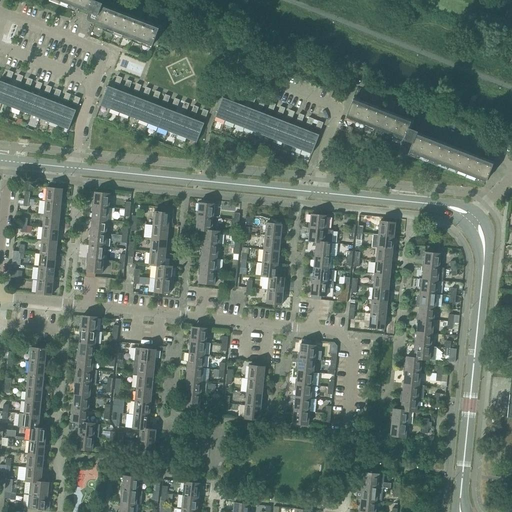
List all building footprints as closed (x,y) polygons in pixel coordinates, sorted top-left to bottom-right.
[(57,0),(90,13),(89,17),(91,21),(95,23),(94,24),(95,24),(152,46),(159,28),(102,6),(104,0),(57,0)] [(0,101),(2,103),(9,85),(0,81),(0,101)] [(2,103),(12,106),(18,88),(9,85),(2,103)] [(101,104),(111,108),(118,90),(108,87),(108,86),(101,104),(101,105),(101,104)] [(12,106),(21,110),(28,92),(18,88),(12,106)] [(111,108),(120,112),(127,94),(118,90),(111,108)] [(21,110),(31,114),(38,96),(28,92),(21,110)] [(120,112),(130,115),(137,98),(127,94),(120,112)] [(31,114),(40,117),(47,100),(38,96),(31,114)] [(130,115),(139,119),(146,101),(137,98),(130,115)] [(216,116),(226,120),(232,102),(223,98),(216,116)] [(354,100),(353,99),(346,117),(347,118),(347,117),(403,139),(401,146),(410,150),(409,152),(486,182),(493,164),(417,134),(418,132),(409,128),(411,122),(410,121),(410,122),(354,100)] [(40,117),(50,121),(57,103),(47,100),(40,117)] [(139,119),(149,123),(156,105),(146,101),(139,119)] [(226,120),(235,123),(242,106),(232,102),(226,120)] [(50,121),(59,125),(66,107),(57,103),(50,121)] [(149,123),(159,126),(165,109),(156,105),(149,123)] [(235,123),(245,127),(252,109),(242,106),(235,123)] [(66,107),(59,125),(69,128),(69,129),(76,111),(75,110),(66,107)] [(159,126),(168,130),(175,112),(165,109),(159,126)] [(245,127),(254,131),(261,113),(252,109),(245,127)] [(168,130),(178,134),(185,116),(175,112),(168,130)] [(254,131),(264,134),(271,117),(261,113),(254,131)] [(178,134),(187,138),(194,120),(185,116),(178,134)] [(264,134),(274,138),(280,120),(271,117),(264,134)] [(194,120),(187,138),(197,141),(204,123),(203,123),(194,120)] [(274,138),(283,142),(290,124),(280,120),(274,138)] [(283,142),(293,146),(300,128),(290,124),(283,142)] [(293,146),(302,149),(309,132),(300,128),(293,146)] [(309,132),(302,149),(312,153),(319,135),(318,135),(309,132)] [(47,187),(46,201),(62,202),(63,189),(47,187)] [(95,192),(94,206),(109,207),(111,194),(95,192)] [(46,201),(45,214),(60,216),(62,202),(46,201)] [(199,203),(198,216),(213,218),(215,204),(199,203)] [(94,206),(92,219),(108,220),(109,207),(94,206)] [(155,211),(153,225),(169,227),(169,222),(172,222),(174,209),(163,208),(162,212),(155,211)] [(45,214),(43,227),(59,229),(60,216),(45,214)] [(311,214),(310,228),(326,229),(327,216),(311,214)] [(198,216),(197,229),(220,232),(220,231),(212,230),(213,218),(198,216)] [(92,219),(91,232),(107,233),(108,220),(92,219)] [(380,221),(379,235),(394,236),(396,222),(380,221)] [(267,223),(265,236),(281,238),(282,224),(267,223)] [(153,225),(152,238),(167,240),(169,227),(153,225)] [(43,227),(42,240),(57,242),(59,229),(43,227)] [(309,241),(317,242),(324,242),(326,229),(310,228),(309,241)] [(205,231),(203,243),(219,245),(220,232),(197,229),(197,230),(205,231)] [(91,232),(90,245),(105,247),(107,233),(91,232)] [(379,235),(375,234),(373,247),(377,248),(393,249),(394,236),(379,235)] [(265,236),(264,249),(280,251),(281,238),(265,236)] [(152,238),(150,251),(166,253),(167,240),(152,238)] [(42,240),(41,253),(56,255),(57,242),(42,240)] [(317,242),(315,255),(331,256),(337,257),(338,244),(332,243),(324,242),(317,242)] [(203,243),(202,256),(217,258),(219,245),(203,243)] [(90,245),(88,258),(104,260),(105,247),(90,245)] [(377,248),(376,261),(392,262),(393,249),(377,248)] [(264,249),(263,263),(278,264),(280,251),(264,249)] [(149,265),(157,266),(157,265),(165,266),(165,265),(166,253),(150,251),(149,265)] [(425,252),(424,266),(439,267),(441,254),(425,252)] [(41,253),(39,267),(55,268),(56,255),(41,253)] [(315,255),(314,268),(330,269),(331,256),(315,255)] [(202,256),(201,269),(216,271),(217,258),(202,256)] [(104,260),(88,258),(87,272),(103,273),(104,260)] [(376,261),(375,274),(390,276),(392,262),(376,261)] [(261,276),(269,277),(269,276),(277,277),(280,277),(281,269),(278,269),(278,264),(263,263),(261,276)] [(157,266),(156,278),(171,280),(173,266),(165,265),(165,266),(157,265),(157,266)] [(424,266),(423,279),(438,280),(443,281),(444,268),(439,267),(424,266)] [(39,267),(38,280),(53,281),(55,268),(39,267)] [(330,269),(314,268),(313,281),(328,282),(333,283),(334,270),(330,269)] [(216,271),(201,269),(199,283),(215,285),(216,271)] [(18,270),(17,278),(22,278),(28,279),(29,273),(22,272),(23,271),(18,270)] [(375,274),(373,287),(389,289),(390,276),(375,274)] [(269,277),(268,290),(284,291),(285,277),(280,277),(277,277),(269,276),(269,277)] [(171,280),(156,278),(154,292),(170,293),(171,280)] [(420,278),(419,287),(422,287),(421,292),(437,294),(438,280),(423,279),(420,278)] [(53,281),(38,280),(37,293),(52,295),(53,281)] [(311,294),(311,299),(321,300),(322,296),(327,296),(328,282),(313,281),(311,294)] [(373,287),(372,300),(388,302),(391,302),(391,294),(388,294),(389,289),(373,287)] [(284,291),(268,290),(267,303),(282,305),(284,291)] [(420,305),(435,307),(437,294),(421,292),(421,297),(418,296),(417,305),(420,305)] [(372,300),(371,314),(386,315),(388,302),(372,300)] [(420,305),(419,318),(434,320),(435,307),(420,305)] [(386,315),(371,314),(369,327),(385,329),(386,315)] [(83,315),(81,329),(97,331),(98,317),(83,315)] [(419,318),(417,332),(433,333),(434,320),(419,318)] [(192,327),(191,340),(206,342),(208,328),(192,327)] [(81,329),(80,342),(95,344),(97,331),(81,329)] [(417,332),(416,345),(431,346),(433,333),(417,332)] [(191,340),(189,353),(205,355),(206,342),(191,340)] [(301,344),(300,357),(315,359),(321,359),(322,351),(316,351),(316,345),(310,345),(311,340),(303,340),(303,344),(301,344)] [(80,342),(79,355),(94,357),(95,344),(80,342)] [(431,346),(416,345),(415,357),(414,358),(422,359),(430,360),(430,359),(435,360),(436,347),(431,346)] [(31,347),(30,361),(45,362),(47,349),(31,347)] [(136,347),(134,361),(155,363),(156,349),(136,347)] [(189,353),(188,366),(204,368),(205,355),(189,353)] [(79,355),(77,369),(93,370),(94,357),(79,355)] [(407,356),(405,370),(421,372),(422,359),(414,358),(415,357),(407,356)] [(300,357),(298,370),(314,372),(315,359),(300,357)] [(30,361),(28,374),(44,376),(45,362),(30,361)] [(155,363),(134,361),(133,374),(138,375),(154,376),(155,363)] [(250,365),(248,379),(264,380),(265,367),(250,365)] [(188,366),(187,380),(202,381),(204,368),(188,366)] [(77,369),(74,368),(73,376),(76,377),(76,382),(91,383),(96,384),(98,371),(93,370),(77,369)] [(298,370),(297,383),(312,385),(318,386),(320,373),(314,372),(298,370)] [(405,370),(404,383),(419,385),(421,372),(405,370)] [(28,374),(27,387),(43,389),(44,376),(28,374)] [(138,375),(137,388),(152,389),(154,376),(138,375)] [(502,460),(501,460),(511,461),(511,379),(511,380),(511,378),(509,399),(511,399),(509,417),(505,416),(505,417),(506,417),(502,460)] [(248,379),(247,392),(263,393),(264,380),(248,379)] [(187,380),(185,393),(201,394),(202,381),(187,380)] [(76,382),(75,395),(90,397),(91,383),(76,382)] [(297,383),(296,397),(311,398),(312,385),(297,383)] [(404,383),(403,397),(418,398),(423,399),(424,386),(419,385),(404,383)] [(27,387),(26,400),(41,402),(43,389),(27,387)] [(137,388),(135,401),(151,403),(152,389),(137,388)] [(247,392),(246,405),(261,406),(263,393),(247,392)] [(201,394),(185,393),(184,406),(200,408),(201,394)] [(75,395),(73,408),(89,410),(90,397),(75,395)] [(296,397),(294,410),(310,411),(316,412),(317,399),(311,398),(296,397)] [(403,397),(401,409),(401,410),(409,411),(417,412),(418,398),(403,397)] [(26,400),(24,414),(40,415),(41,402),(26,400)] [(135,401),(134,414),(150,416),(150,411),(153,412),(154,403),(151,403),(135,401)] [(261,406),(246,405),(244,418),(260,420),(261,406)] [(72,422),(80,423),(80,422),(87,423),(87,422),(89,410),(73,408),(72,422)] [(393,408),(392,422),(407,424),(409,411),(401,410),(401,409),(393,408)] [(310,411),(294,410),(293,423),(308,425),(310,411)] [(24,414),(20,413),(18,427),(31,428),(39,428),(40,415),(24,414)] [(133,428),(141,429),(141,428),(148,429),(148,428),(150,416),(134,414),(133,428)] [(80,423),(78,435),(94,437),(99,437),(100,424),(95,424),(95,423),(87,422),(87,423),(80,422),(80,423)] [(407,424),(392,422),(391,436),(406,437),(407,424)] [(31,428),(30,441),(45,442),(47,429),(39,428),(31,428)] [(141,429),(139,441),(155,443),(156,429),(148,428),(148,429),(141,428),(141,429)] [(17,431),(6,430),(5,437),(16,438),(17,431)] [(94,437),(78,435),(77,449),(93,450),(94,437)] [(30,441),(28,454),(44,456),(45,442),(30,441)] [(155,443),(139,441),(138,455),(154,457),(155,443)] [(28,454),(27,467),(43,469),(44,456),(28,454)] [(31,481),(34,482),(34,481),(41,482),(41,481),(43,469),(27,467),(26,481),(31,481)] [(364,472),(363,486),(383,488),(390,489),(390,484),(384,483),(385,474),(380,474),(364,472)] [(124,475),(122,489),(138,491),(139,477),(124,475)] [(31,481),(29,494),(48,496),(48,491),(51,492),(52,483),(41,481),(41,482),(34,481),(34,482),(31,481)] [(185,481),(183,495),(199,497),(199,492),(202,492),(203,483),(185,481)] [(358,490),(357,498),(361,499),(377,500),(382,501),(383,488),(363,486),(362,491),(358,490)] [(122,489),(121,502),(137,504),(141,504),(143,491),(138,491),(122,489)] [(48,496),(29,494),(28,508),(50,510),(50,501),(47,500),(48,496)] [(183,495),(182,508),(197,510),(199,497),(183,495)] [(361,499),(360,511),(375,511),(377,500),(361,499)] [(121,502),(120,511),(135,511),(137,504),(121,502)] [(234,502),(233,511),(249,511),(250,504),(234,502)]
